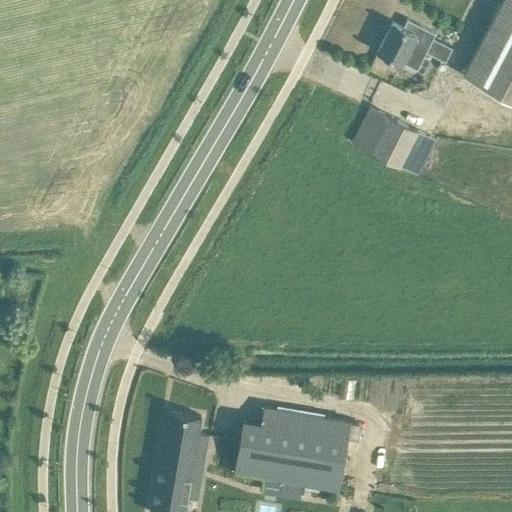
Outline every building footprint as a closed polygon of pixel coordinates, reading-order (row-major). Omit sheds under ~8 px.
[(511,0),(501,0),(463,72),(511,98),(511,0)] [(393,20),(378,49),(401,60),(402,59),(417,67),(436,31),(407,17),(403,25),(393,20)] [(353,139),(418,173),(436,137),(371,104),(353,139)] [(244,417),(235,469),(337,486),(349,418),(264,404),(261,420),(244,417)] [(198,430),(201,414),(168,408),(150,510),(159,511),(184,511),(187,495),(197,497),(208,432),(198,430)]
